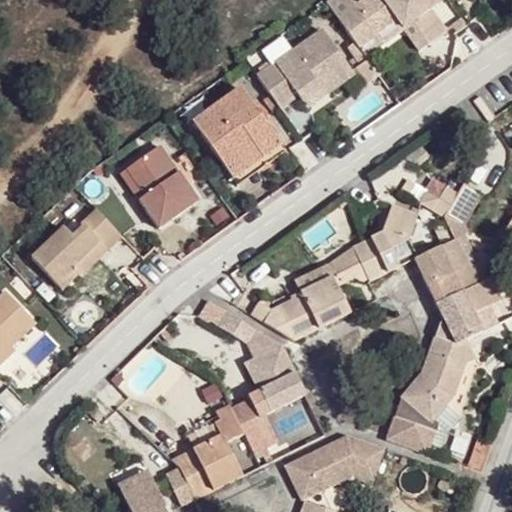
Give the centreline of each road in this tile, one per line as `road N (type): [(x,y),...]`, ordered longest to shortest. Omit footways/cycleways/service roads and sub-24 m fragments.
road 1 (residential): [(511,41),(287,206),(0,461)]
road 2 (track): [(130,0),(105,47),(0,177)]
